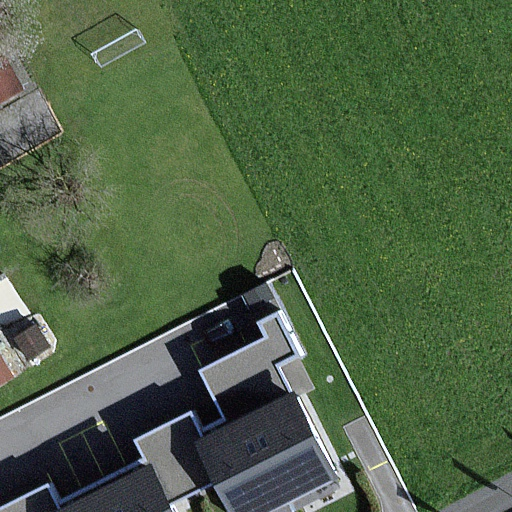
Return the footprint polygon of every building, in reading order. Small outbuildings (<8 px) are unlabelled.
[(211,365),(238,421),(262,409),(303,389),(289,360),(309,351),(288,308),(270,317),(278,333),(211,365)] [(4,336),(0,337),(0,378),(21,368),(4,336)] [(349,471),(308,387),(303,389),(262,409),(302,493),(349,471)] [(203,408),(149,434),(161,459),(167,457),(186,496),(235,473),(215,432),(203,408)] [(253,511),(263,511),(302,493),(262,409),(238,421),(215,432),(235,473),(253,511)] [(167,457),(161,459),(120,479),(135,511),(193,511),(186,496),(167,457)] [(135,511),(120,479),(74,502),(78,511),(135,511)] [(78,511),(74,502),(68,504),(58,482),(10,504),(13,511),(78,511)]
